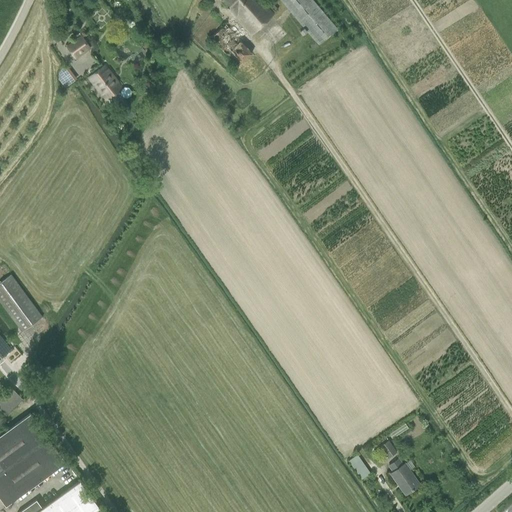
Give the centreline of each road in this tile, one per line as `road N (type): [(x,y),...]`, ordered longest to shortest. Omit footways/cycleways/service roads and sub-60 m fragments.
road 1 (track): [(371,464),(157,152),(141,159),(62,55)]
road 2 (track): [(511,417),(288,92)]
road 3 (track): [(511,144),(412,0)]
road 4 (track): [(109,511),(25,398)]
